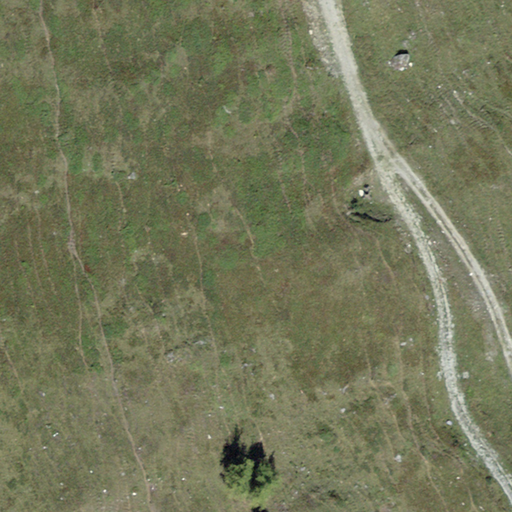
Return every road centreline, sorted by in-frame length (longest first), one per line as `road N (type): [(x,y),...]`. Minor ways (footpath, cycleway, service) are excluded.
road 1 (track): [(511,487),(469,432),(452,387),(449,307),(359,112),(343,0)]
road 2 (track): [(338,0),(367,79),(485,264),(511,327)]
